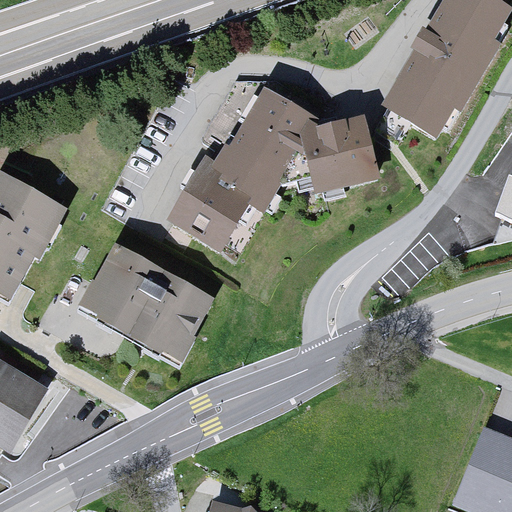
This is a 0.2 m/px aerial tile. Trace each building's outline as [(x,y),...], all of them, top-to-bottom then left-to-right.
[(506,10),(489,0),(447,0),(386,104),(436,134),(453,104),(459,107),(496,45),(488,41),(506,10)] [(376,175),(362,119),(334,125),(333,120),(316,124),(311,121),(318,108),(275,83),(237,82),(202,140),(224,153),(216,168),(206,162),(172,218),(219,246),(248,198),(259,204),(303,131),(317,190),(376,175)] [(511,175),(508,175),(495,212),(511,218),(511,175)] [(38,253),(61,210),(0,177),(0,289),(6,293),(30,249),(38,253)] [(209,300),(114,250),(83,308),(178,358),(209,300)] [(43,390),(0,364),(0,443),(8,448),(43,390)] [(511,511),(511,445),(486,435),(459,500),(489,511),(511,511)] [(273,511),(210,497),(206,511),(273,511)]
